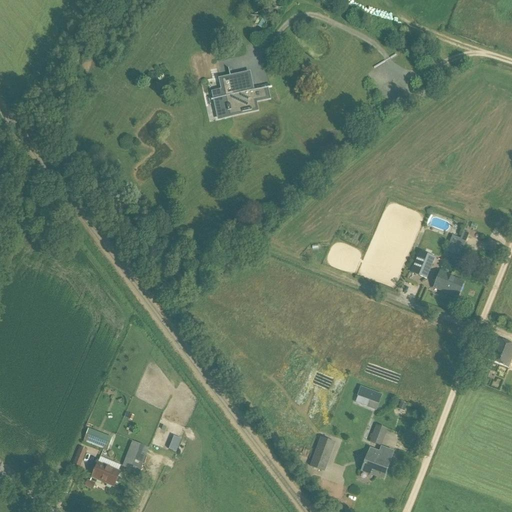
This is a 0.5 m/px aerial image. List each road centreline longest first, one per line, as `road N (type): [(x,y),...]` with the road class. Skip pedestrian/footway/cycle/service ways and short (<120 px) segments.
road 1 (track): [(408,511),(511,247)]
road 2 (unknown): [(260,53),(305,14),(375,46),(402,72),(482,51)]
